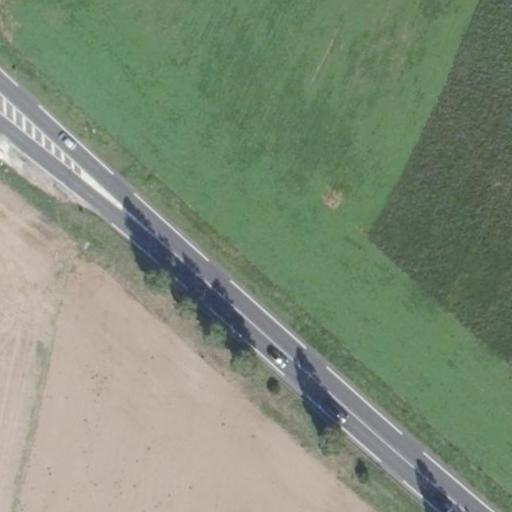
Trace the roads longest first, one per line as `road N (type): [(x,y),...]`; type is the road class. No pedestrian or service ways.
road 1 (primary): [(192,270),(466,511)]
road 2 (primary): [(192,270),(0,83)]
road 3 (primary): [(0,122),(192,270)]
